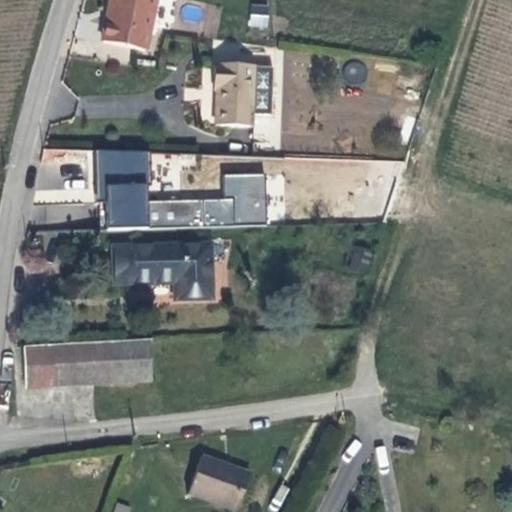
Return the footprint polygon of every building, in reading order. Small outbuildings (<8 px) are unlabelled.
[(152,1),(148,0),(108,0),(100,48),(142,55),(152,1)] [(250,3),(248,26),(267,28),(269,5),(250,3)] [(364,82),(364,64),(345,63),(345,81),(364,82)] [(271,119),(271,71),(211,72),(212,96),(216,96),(217,131),(251,130),(251,120),(271,119)] [(104,200),(105,229),(266,227),(266,173),(223,174),(223,199),(149,200),(149,149),(94,150),(95,201),(104,200)] [(149,156),(150,198),(154,198),(154,178),(173,178),(173,179),(195,179),(195,168),(222,168),(222,155),(149,156)] [(146,308),(181,306),(179,255),(83,258),(84,293),(120,292),(120,288),(145,287),(146,308)] [(4,393),(127,386),(125,346),(2,354),(4,393)] [(232,507),(245,470),(202,454),(189,492),(232,507)] [(238,509),(251,473),(245,470),(232,507),(238,509)] [(113,511),(129,511),(131,507),(117,502),(113,511)]
